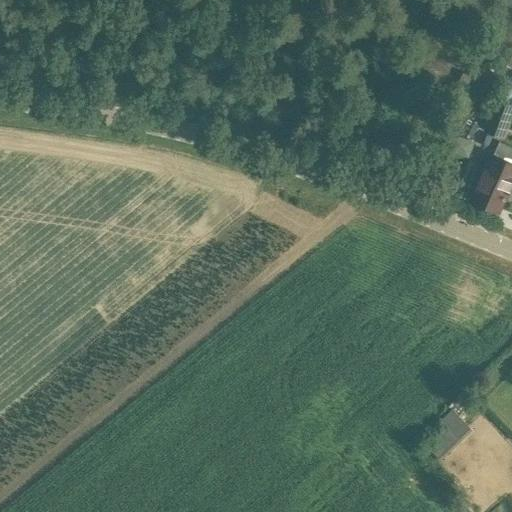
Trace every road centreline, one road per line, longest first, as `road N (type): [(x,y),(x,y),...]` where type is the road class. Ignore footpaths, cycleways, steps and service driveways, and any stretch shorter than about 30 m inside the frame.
road 1 (tertiary): [(511,251),(234,144),(151,121),(0,97)]
road 2 (track): [(444,221),(440,168),(424,135),(179,0)]
